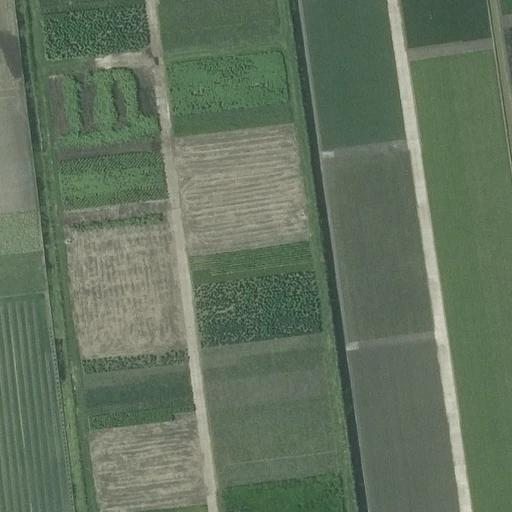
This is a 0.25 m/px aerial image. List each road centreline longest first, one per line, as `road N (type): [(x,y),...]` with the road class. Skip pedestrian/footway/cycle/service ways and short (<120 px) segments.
road 1 (track): [(462,511),(390,0)]
road 2 (track): [(211,511),(145,0)]
